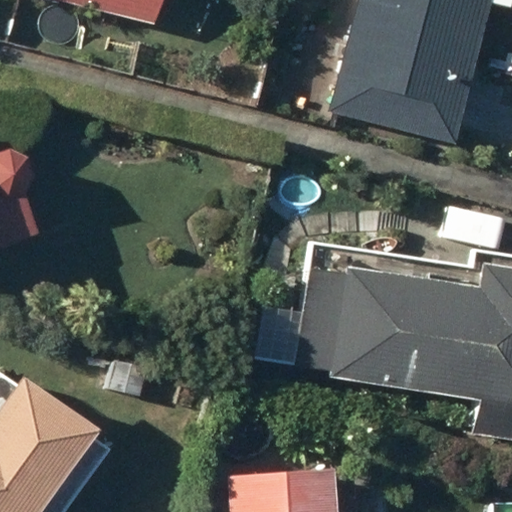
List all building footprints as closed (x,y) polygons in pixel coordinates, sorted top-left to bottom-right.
[(63,0),(152,20),(156,0),(63,0)] [(356,0),(327,106),(452,141),(492,1),(505,4),(505,0),(356,0)] [(0,240),(32,229),(18,189),(27,169),(20,152),(5,144),(0,146),(0,240)] [(486,223),(424,213),(418,247),(481,258),(486,223)] [(304,266),(290,361),(319,365),(318,372),(477,395),(475,418),(511,423),(511,262),(470,257),(466,282),(334,262),(333,270),(304,266)] [(0,511),(31,511),(93,424),(16,371),(0,394),(0,511)] [(222,471),(224,511),(331,511),(329,464),(222,471)]
